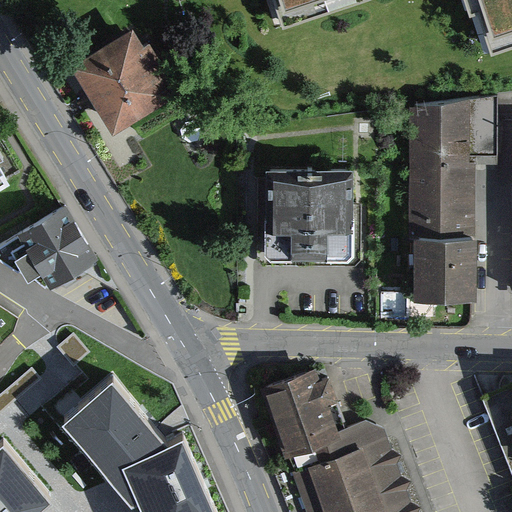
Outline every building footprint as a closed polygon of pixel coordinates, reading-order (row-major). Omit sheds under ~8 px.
[(272,0),(279,20),(341,0),(272,0)] [(511,0),(475,0),(490,46),(511,39),(511,0)] [(137,24),(77,61),(117,126),(177,89),(137,24)] [(499,100),(415,112),(413,234),(425,234),(423,292),(470,294),(476,165),(496,166),(499,100)] [(354,177),(267,175),(265,264),(352,266),(354,177)] [(102,262),(67,210),(1,252),(57,292),(102,262)] [(328,367),(271,384),(311,511),(411,511),(381,414),(346,425),(328,367)] [(164,440),(112,376),(64,416),(139,507),(144,505),(146,511),(219,511),(185,431),(164,440)] [(511,382),(483,391),(511,464),(511,382)] [(3,435),(0,437),(0,511),(36,511),(55,496),(3,435)]
